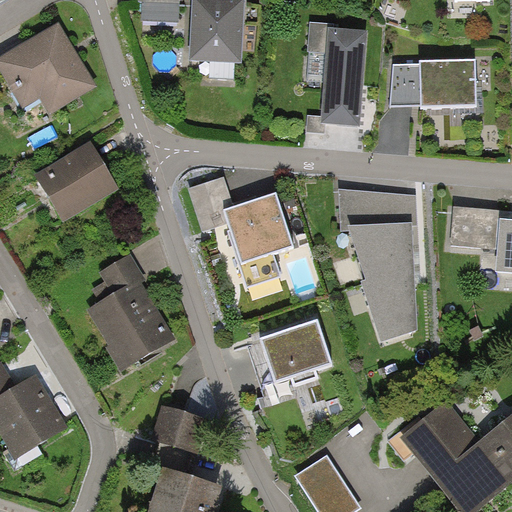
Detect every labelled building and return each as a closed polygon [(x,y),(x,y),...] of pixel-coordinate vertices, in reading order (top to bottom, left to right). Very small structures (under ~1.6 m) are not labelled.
[(181,0),(143,0),(142,25),(180,28),(181,0)] [(196,70),(244,72),(246,9),(198,7),(196,70)] [(44,108),(52,122),(101,94),(64,30),(0,67),(0,73),(26,119),(44,108)] [(328,132),(364,134),(370,44),(334,42),(328,132)] [(478,108),(476,62),(394,64),(389,112),(478,108)] [(92,148),(36,183),(65,228),(121,193),(92,148)] [(222,182),(191,192),(204,232),(224,226),(242,278),(277,267),(273,255),(292,249),(275,197),(231,212),(222,182)] [(511,206),(455,204),(453,248),(500,250),(499,270),(511,270),(511,206)] [(411,226),(351,230),(369,283),(413,270),(411,226)] [(320,288),(314,258),(292,262),(299,292),(320,288)] [(416,332),(413,270),(369,283),(364,285),(383,342),(416,332)] [(92,316),(126,376),(176,348),(142,287),(92,316)] [(318,323),(261,340),(277,391),(334,374),(318,323)] [(0,435),(17,465),(67,437),(37,386),(0,407),(0,435)] [(492,511),(511,497),(511,431),(483,453),(448,408),(403,443),(456,511),(492,511)] [(213,428),(166,413),(156,445),(203,460),(213,428)] [(328,459),(297,479),(318,511),(361,511),(363,511),(328,459)] [(160,511),(222,511),(227,497),(170,480),(160,511)]
